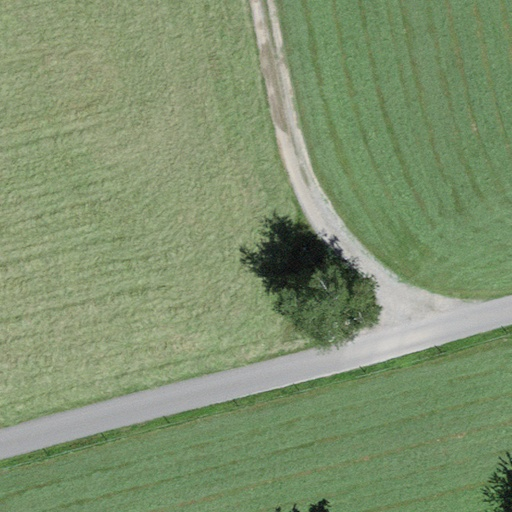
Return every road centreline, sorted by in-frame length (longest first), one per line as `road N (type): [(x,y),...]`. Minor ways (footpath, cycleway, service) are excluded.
road 1 (unclassified): [(0,442),(511,310)]
road 2 (track): [(434,328),(377,277),(320,208),(295,143),(265,0)]
